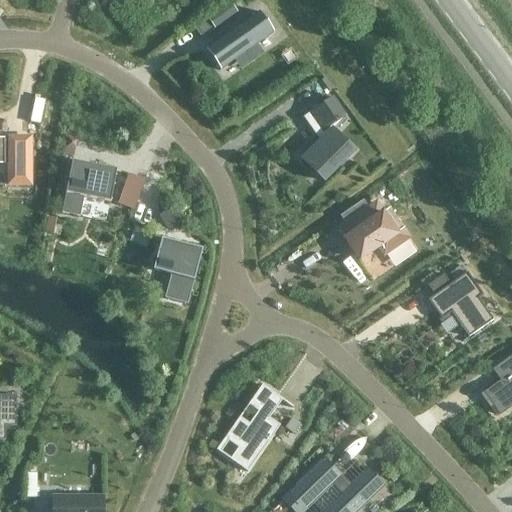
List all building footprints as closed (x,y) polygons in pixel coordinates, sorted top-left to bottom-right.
[(230,3),(207,19),(215,29),(237,13),(230,3)] [(260,12),(206,50),(220,71),(274,33),(260,12)] [(206,19),(192,28),(198,37),(212,27),(206,19)] [(308,116),(321,134),(323,133),(327,138),(306,165),(329,183),(357,148),(334,131),(345,117),(332,98),(308,116)] [(33,138),(10,138),(9,185),(32,186),(33,138)] [(72,162),(62,214),(80,217),(83,198),(110,203),(116,171),(72,162)] [(128,178),(120,202),(133,207),(143,181),(128,178)] [(364,202),(342,218),(346,225),(369,209),(364,202)] [(351,235),(345,240),(359,260),(377,247),(384,256),(409,239),(403,230),(404,230),(389,209),(383,214),(376,204),(369,209),(346,225),(345,226),(351,235)] [(172,208),(160,216),(168,228),(180,220),(172,208)] [(55,220),(48,219),(46,234),(52,235),(55,220)] [(161,240),(153,271),(170,276),(164,299),(187,305),(202,251),(161,240)] [(443,275),(427,287),(434,297),(427,301),(441,321),(451,314),(468,338),(493,321),(478,300),(483,296),(467,274),(450,285),(443,275)] [(499,416),(511,407),(511,356),(492,371),(500,382),(483,393),(499,416)] [(240,445),(229,461),(247,473),(280,426),(270,419),(282,401),(275,396),(271,402),(258,393),(248,406),(261,416),(253,428),(243,421),(231,439),(240,445)] [(6,396),(0,396),(0,441),(5,441),(5,427),(16,427),(16,407),(16,397),(6,397),(6,396)] [(324,459),(290,492),(290,493),(291,492),(308,509),(307,510),(333,486),(341,494),(322,511),(358,511),(385,487),(384,487),(383,488),(366,471),(368,469),(367,469),(347,488),(339,480),(342,477),(341,477),(340,478),(323,460),(325,459),(324,459)] [(36,475),(25,475),(25,499),(36,499),(36,475)] [(52,511),(102,511),(103,499),(53,499),(52,511)]
